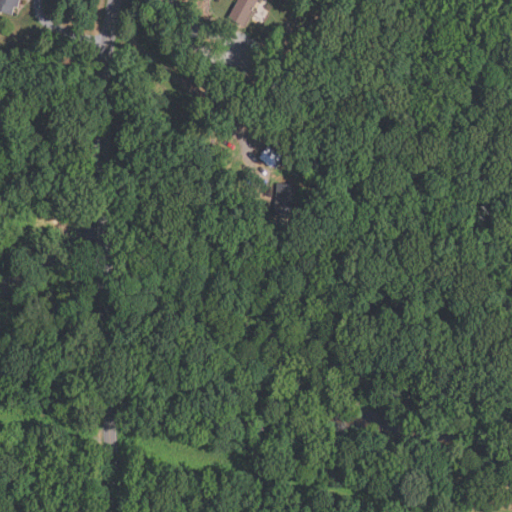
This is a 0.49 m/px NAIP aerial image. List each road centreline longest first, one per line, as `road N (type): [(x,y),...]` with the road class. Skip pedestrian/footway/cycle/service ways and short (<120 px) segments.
road 1 (residential): [(114,511),(105,250)]
road 2 (secondary): [(105,199),(116,0)]
